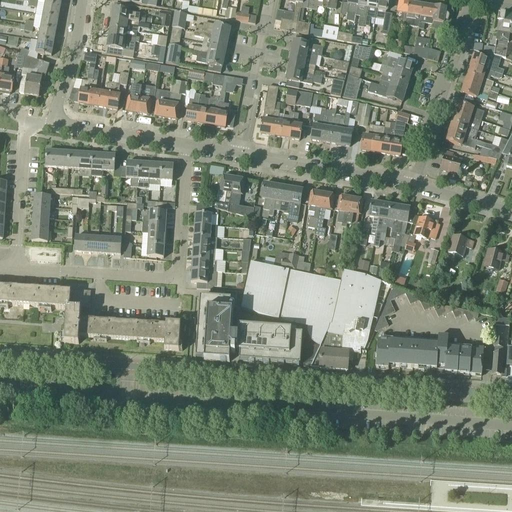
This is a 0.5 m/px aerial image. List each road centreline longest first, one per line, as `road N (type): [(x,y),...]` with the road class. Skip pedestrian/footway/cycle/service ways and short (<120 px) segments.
road 1 (unclassified): [(511,395),(0,360)]
road 2 (residential): [(412,183),(467,0)]
road 3 (residential): [(412,183),(240,153)]
road 4 (residential): [(177,272),(170,279),(15,268)]
road 5 (residential): [(240,153),(272,0)]
road 6 (residential): [(15,268),(29,121)]
road 7 (residential): [(184,144),(53,124)]
road 8 (residential): [(177,272),(184,144)]
road 9 (residential): [(53,124),(80,0)]
